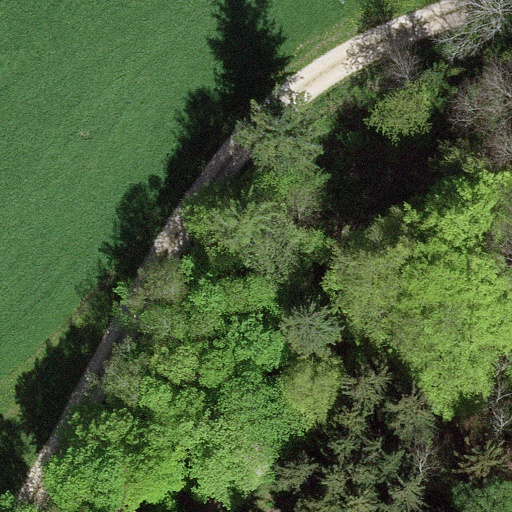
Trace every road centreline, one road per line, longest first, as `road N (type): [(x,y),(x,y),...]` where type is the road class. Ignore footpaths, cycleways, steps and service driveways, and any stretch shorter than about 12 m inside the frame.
road 1 (track): [(506,0),(345,58),(277,110),(210,183),(27,511)]
road 2 (track): [(511,128),(412,239),(219,511)]
